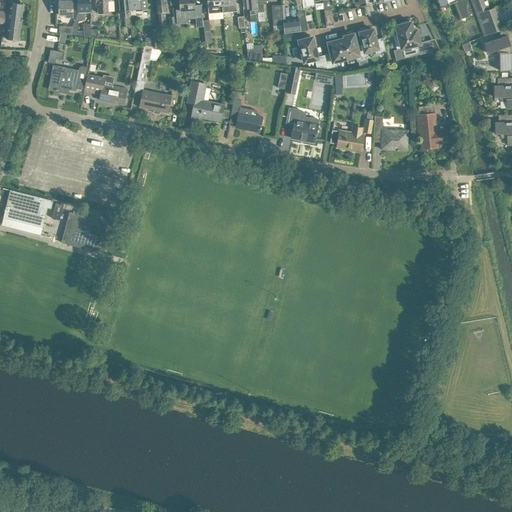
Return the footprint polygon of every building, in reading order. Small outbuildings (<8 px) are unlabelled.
[(73,2),(73,0),(59,0),(59,15),(66,15),(66,17),(73,17),(73,10),(73,2)] [(91,10),(91,3),(90,0),(77,0),(78,2),(78,4),(78,10),(79,10),(74,20),(85,20),(84,11),(91,10)] [(109,12),(108,0),(114,0),(113,0),(95,0),(96,1),(97,1),(98,13),(109,12)] [(129,9),(128,1),(130,1),(129,0),(118,0),(120,10),(124,9),(125,27),(131,27),(129,9)] [(148,9),(147,0),(129,0),(130,1),(128,1),(129,9),(136,9),(136,11),(148,9)] [(167,12),(167,6),(166,0),(155,0),(156,7),(157,12),(158,26),(166,25),(165,12),(167,12)] [(180,9),(176,9),(177,24),(178,24),(178,23),(186,22),(186,18),(196,17),(196,14),(202,14),(201,4),(201,5),(195,6),(195,4),(194,0),(179,0),(180,6),(180,9)] [(222,12),(221,0),(207,0),(208,7),(209,13),(222,12)] [(236,4),(236,1),(235,0),(221,0),(222,12),(236,11),(236,4)] [(258,12),(256,0),(248,0),(250,22),(259,21),(258,12)] [(267,4),(266,0),(256,0),(258,12),(264,11),(263,4),(267,4)] [(314,4),(314,1),(313,0),(302,0),(303,6),(304,7),(306,7),(307,8),(311,8),(312,6),(314,6),(314,4)] [(472,15),(465,0),(437,0),(441,7),(454,2),(460,19),(472,15)] [(479,0),(471,0),(477,14),(484,34),(502,29),(495,8),(487,11),(484,12),(479,0)] [(19,40),(24,4),(11,2),(7,39),(19,40)] [(282,4),(271,5),(273,31),(284,30),(283,21),(282,4)] [(324,10),(326,25),(334,24),(332,9),(324,10)] [(299,18),(283,21),(284,30),(284,33),(301,31),(299,18)] [(420,44),(417,33),(417,29),(413,30),(411,22),(410,22),(410,20),(400,22),(401,24),(396,26),(402,48),(404,56),(419,53),(417,44),(420,44)] [(90,23),(84,24),(84,37),(98,39),(97,29),(90,29),(90,23)] [(71,35),(72,26),(59,26),(59,33),(60,33),(64,34),(66,34),(71,35)] [(511,51),(510,45),(511,45),(510,41),(511,40),(511,26),(499,31),(501,38),(484,43),(487,53),(496,50),(497,53),(499,53),(500,71),(511,70),(511,51)] [(151,37),(145,37),(146,45),(152,46),(159,48),(157,29),(150,29),(151,37)] [(360,32),(363,45),(365,52),(375,49),(376,54),(386,51),(382,38),(376,39),(373,29),(360,32)] [(365,52),(363,45),(357,46),(354,34),(344,36),(345,38),(341,39),(346,59),(356,56),(357,61),(367,59),(365,52)] [(328,69),(324,55),(317,56),(313,37),(311,37),(311,35),(303,37),(304,39),(299,40),(304,62),(314,59),(317,68),(329,70),(328,68),(328,69)] [(346,59),(341,39),(328,42),(331,53),(324,55),(328,69),(328,68),(338,66),(336,61),(346,59)] [(469,41),(462,44),(464,51),(471,49),(469,41)] [(145,80),(152,46),(146,45),(144,45),(137,79),(145,80)] [(0,55),(10,57),(11,49),(0,48),(0,55)] [(253,49),(247,49),(248,59),(263,62),(263,57),(262,51),(254,52),(253,49)] [(62,59),(63,52),(61,52),(51,50),(48,62),(54,63),(56,57),(62,59)] [(432,52),(423,54),(427,70),(436,67),(432,52)] [(272,57),(263,57),(263,62),(287,65),(286,64),(286,57),(286,55),(272,55),(272,57)] [(52,74),(49,88),(56,89),(55,90),(58,90),(58,89),(64,90),(64,91),(65,88),(65,87),(68,88),(68,89),(76,90),(76,88),(83,89),(85,79),(87,67),(82,66),(80,68),(79,70),(65,67),(53,65),(52,74)] [(385,65),(380,70),(385,75),(390,70),(385,65)] [(295,94),(300,67),(291,66),(286,92),(295,94)] [(378,67),(368,67),(368,79),(378,79),(378,67)] [(124,105),(127,88),(112,85),(112,88),(103,86),(104,78),(87,75),(84,91),(101,94),(99,100),(124,105)] [(511,77),(497,78),(497,86),(494,86),(494,97),(499,97),(500,101),(506,99),(506,108),(511,108),(511,77)] [(170,104),(171,95),(144,90),(146,81),(145,80),(137,79),(136,85),(134,94),(135,94),(142,95),(139,108),(140,108),(140,107),(167,112),(167,113),(168,113),(170,104)] [(224,104),(203,100),(206,84),(192,81),(189,93),(196,94),(192,116),(201,118),(201,117),(220,121),(224,104)] [(255,115),(256,110),(239,107),(239,105),(240,105),(241,100),(234,99),(230,123),(236,124),(236,127),(260,132),(260,129),(261,129),(261,127),(262,117),(255,115)] [(314,142),(318,124),(319,119),(305,116),(305,115),(305,113),(304,112),(303,110),(301,110),(300,109),(289,107),(286,123),(294,124),(291,138),(300,140),(301,138),(314,141),(314,142)] [(448,143),(446,129),(436,130),(435,113),(417,115),(419,132),(421,132),(422,148),(433,147),(433,144),(448,143)] [(511,114),(498,114),(498,122),(495,122),(495,134),(500,133),(501,138),(507,136),(507,145),(511,144),(511,114)] [(407,150),(408,130),(383,129),(383,116),(375,115),(374,137),(381,137),(381,149),(397,150),(396,150),(399,150),(407,150)] [(373,120),(366,119),(363,132),(370,133),(373,120)] [(361,150),(363,135),(360,135),(362,128),(354,126),(353,133),(332,130),(330,142),(338,144),(337,146),(361,150)] [(53,200),(10,190),(3,217),(42,227),(47,208),(51,209),(53,200)] [(64,205),(56,203),(52,218),(60,220),(64,205)] [(61,242),(97,252),(106,222),(70,212),(61,242)] [(119,226),(121,218),(118,216),(107,213),(105,219),(116,222),(115,225),(119,226)]
